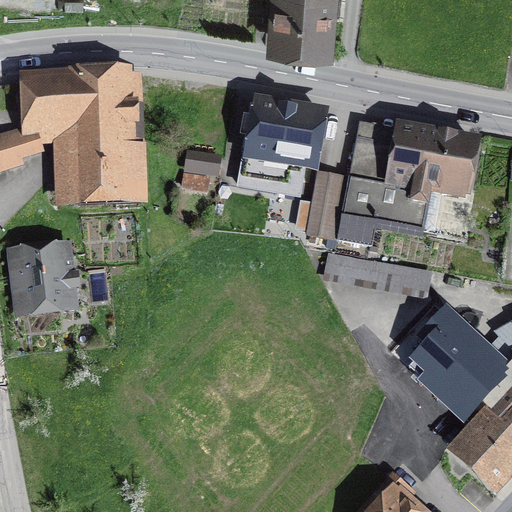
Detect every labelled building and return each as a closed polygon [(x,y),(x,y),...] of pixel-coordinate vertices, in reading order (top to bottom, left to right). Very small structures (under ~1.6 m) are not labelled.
[(279,0),(276,45),(323,49),(327,0),(279,0)] [(29,81),(31,131),(37,141),(68,140),(70,198),(132,195),(129,77),(66,79),(66,80),(29,81)] [(321,118),(260,107),(260,109),(252,107),(241,171),(268,176),(271,158),(312,165),(321,118)] [(37,150),(37,141),(31,131),(0,139),(0,167),(1,171),(18,166),(15,156),(37,150)] [(400,132),(398,147),(392,178),(414,183),(467,192),(475,145),(400,132)] [(412,192),(414,183),(392,178),(398,147),(358,140),(348,195),(339,241),(371,247),(375,224),(422,233),(429,195),(412,192)] [(191,154),(188,171),(215,175),(218,158),(191,154)] [(208,179),(185,176),(184,189),(206,192),(208,179)] [(339,241),(348,195),(316,189),(308,235),(309,236),(308,245),(326,248),(328,239),(336,240),(339,241)] [(424,273),(322,255),(318,277),(420,296),(424,273)] [(25,308),(66,303),(61,256),(19,261),(25,308)] [(409,370),(453,322),(439,309),(395,357),(409,370)] [(511,368),(508,372),(453,322),(409,370),(464,421),(475,409),(483,417),(489,410),(495,415),(499,410),(511,421),(511,368)] [(511,421),(499,410),(495,415),(459,454),(493,485),(511,464),(511,421)] [(358,511),(408,511),(402,506),(413,494),(392,475),(358,511)]
